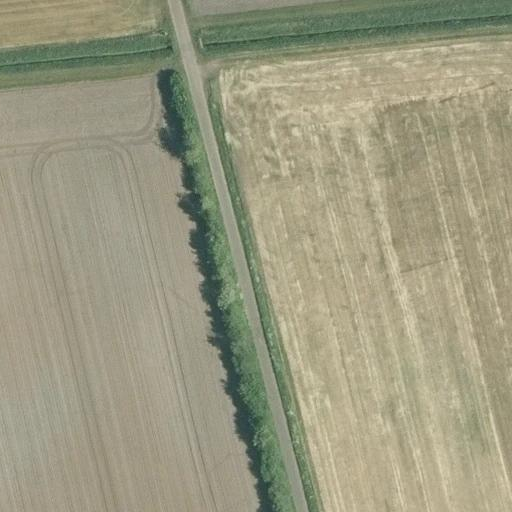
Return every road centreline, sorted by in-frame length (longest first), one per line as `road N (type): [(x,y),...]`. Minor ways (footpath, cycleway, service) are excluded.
road 1 (unclassified): [(173,0),(302,511)]
road 2 (track): [(189,63),(511,30)]
